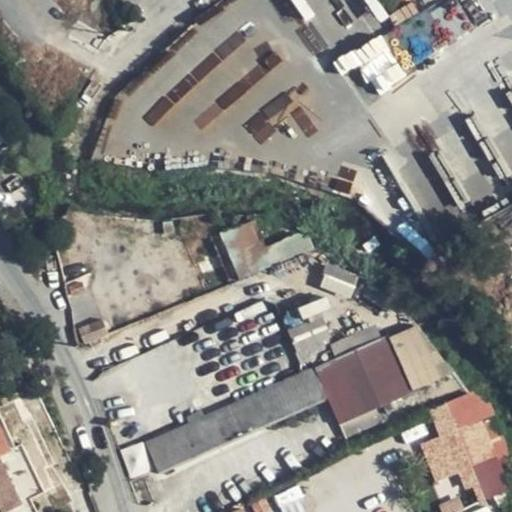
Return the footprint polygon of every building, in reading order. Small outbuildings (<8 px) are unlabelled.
[(216,36),(226,109),(248,106),(252,133),(301,126),(302,133),(307,132),(302,94),(271,99),(267,70),(276,69),(271,35),(246,39),(244,24),(232,25),(233,33),(216,36)] [(373,92),(403,80),(384,36),(333,57),(340,74),(361,65),(373,92)] [(261,230),(245,237),(259,269),(287,257),(286,254),(281,243),(271,249),(261,230)] [(251,272),(259,269),(245,237),(237,240),(251,272)] [(309,248),(307,244),(300,241),(287,246),(291,255),(309,248)] [(328,264),(320,285),(350,297),(358,275),(328,264)] [(419,404),(464,385),(423,332),(417,324),(147,442),(161,472),(329,399),(347,438),(390,422),(384,407),(415,393),(419,404)] [(326,350),(324,344),(298,353),(302,364),(319,359),(317,354),(326,350)] [(511,486),(487,391),(429,406),(437,438),(422,441),(439,511),(448,511),(511,495),(511,486)] [(18,447),(0,455),(0,507),(2,511),(6,511),(24,503),(42,495),(18,447)]
